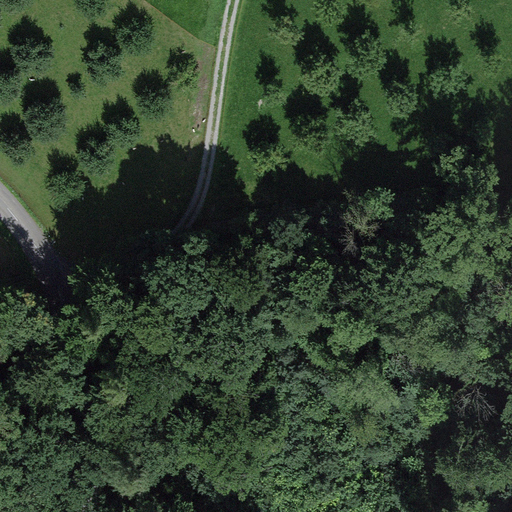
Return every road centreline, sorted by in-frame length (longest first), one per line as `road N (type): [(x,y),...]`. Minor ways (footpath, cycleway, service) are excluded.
road 1 (unclassified): [(0,200),(59,280),(82,399),(85,511)]
road 2 (track): [(233,0),(208,168),(182,233)]
road 3 (track): [(182,233),(167,247),(59,280)]
